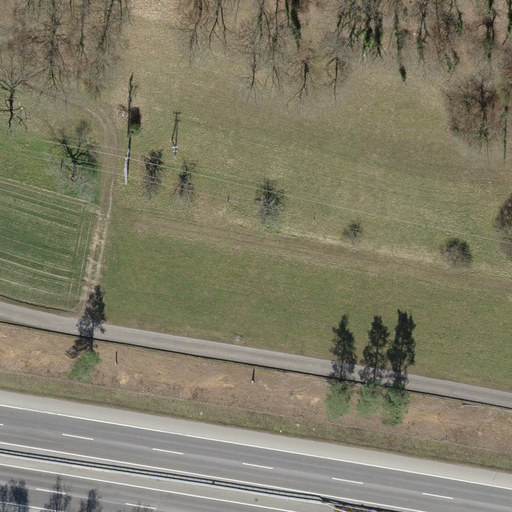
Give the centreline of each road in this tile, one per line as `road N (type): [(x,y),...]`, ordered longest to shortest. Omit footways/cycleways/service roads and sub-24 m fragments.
road 1 (unclassified): [(511,409),(0,306)]
road 2 (motorway): [(511,507),(0,423)]
road 3 (track): [(85,328),(117,144),(87,99),(0,64)]
road 4 (motorway): [(0,481),(183,511)]
